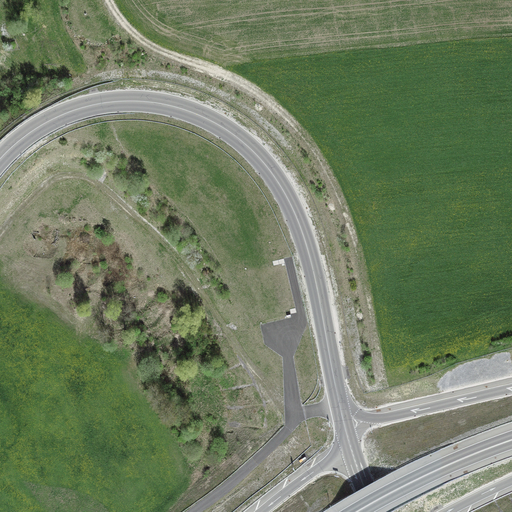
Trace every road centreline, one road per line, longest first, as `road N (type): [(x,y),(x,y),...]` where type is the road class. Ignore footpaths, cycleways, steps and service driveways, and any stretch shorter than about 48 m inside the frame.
road 1 (trunk): [(0,158),(57,116),(119,100),(181,108),(238,138),(279,183),(301,228),(339,406)]
road 2 (track): [(294,416),(191,273),(86,178),(47,180),(0,232)]
road 3 (trunk): [(355,511),(511,439)]
road 4 (motorway): [(511,387),(374,418)]
